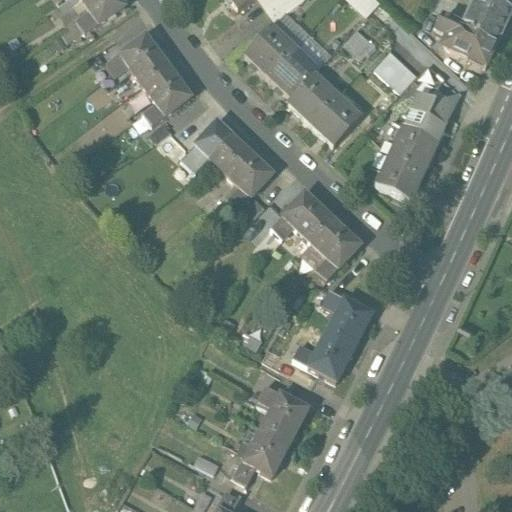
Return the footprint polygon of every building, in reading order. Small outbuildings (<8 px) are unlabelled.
[(124,11),(116,0),(77,0),(89,16),(97,29),(124,11)] [(225,0),(238,17),(260,0),(225,0)] [(379,8),(369,0),(343,0),(366,22),(379,8)] [(453,1),(451,0),(432,0),(424,13),(438,22),(453,1)] [(511,16),(475,0),(474,0),(460,32),(458,36),(494,52),(511,16)] [(89,16),(75,26),(83,38),(97,29),(89,16)] [(494,52),(458,36),(460,32),(440,23),(433,38),(443,43),(441,50),(441,53),(443,55),(466,65),(467,61),(486,69),(494,52)] [(347,48),(364,65),(381,49),(363,31),(347,48)] [(293,54),(270,32),(244,60),(267,82),(293,54)] [(190,103),(145,42),(118,61),(127,73),(155,110),(163,122),(190,103)] [(316,76),(293,54),(267,82),(290,104),(312,80),(316,76)] [(404,98),(422,79),(394,54),(376,73),(404,98)] [(118,61),(106,70),(114,82),(127,73),(118,61)] [(336,102),(312,80),(290,104),(286,109),(310,131),(336,102)] [(458,98),(442,83),(434,92),(435,93),(450,106),(458,98)] [(450,106),(435,93),(425,104),(434,109),(431,115),(445,121),(452,109),(450,106)] [(425,104),(416,100),(402,132),(436,149),(444,132),(445,121),(431,115),(434,109),(425,104)] [(336,102),(310,131),(333,153),(360,125),(336,102)] [(155,110),(142,120),(151,132),(163,122),(155,110)] [(230,142),(215,128),(194,152),(204,162),(208,165),(230,142)] [(436,149),(402,132),(388,162),(423,178),(436,149)] [(230,142),(208,165),(221,178),(243,154),(230,142)] [(194,152),(178,168),(189,178),(204,162),(194,152)] [(243,154),(221,178),(239,194),(250,204),(271,181),(243,154)] [(423,178),(388,162),(375,191),(410,207),(423,178)] [(250,204),(239,194),(227,206),(238,216),(250,204)] [(303,199),(281,222),(292,233),(326,264),(337,275),(359,252),(303,199)] [(292,233),(281,222),(270,234),(281,244),(292,233)] [(326,264),(315,276),(326,286),(337,275),(326,264)] [(341,305),(327,298),(320,311),(334,318),(341,305)] [(314,359),(307,372),(335,387),(370,320),(341,305),(334,318),(314,359)] [(314,359),(299,351),(292,365),(307,372),(314,359)] [(279,400),(264,392),(257,405),(272,413),(279,400)] [(243,467),(243,468),(255,474),(271,483),(307,415),(279,400),(272,413),(243,467)] [(242,466),(233,483),(247,490),(255,474),(243,468),(243,467),(242,466)] [(235,511),(239,504),(226,497),(217,511),(235,511)]
